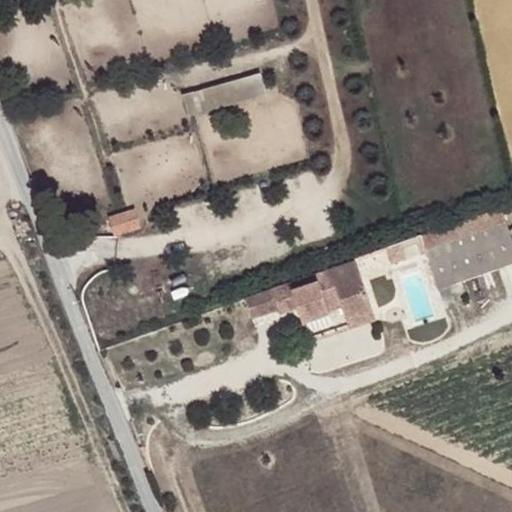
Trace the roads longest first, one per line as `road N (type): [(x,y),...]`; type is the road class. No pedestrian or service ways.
road 1 (unknown): [(57,271),(294,216),(338,193),(349,143),(314,0)]
road 2 (residential): [(154,511),(0,128)]
